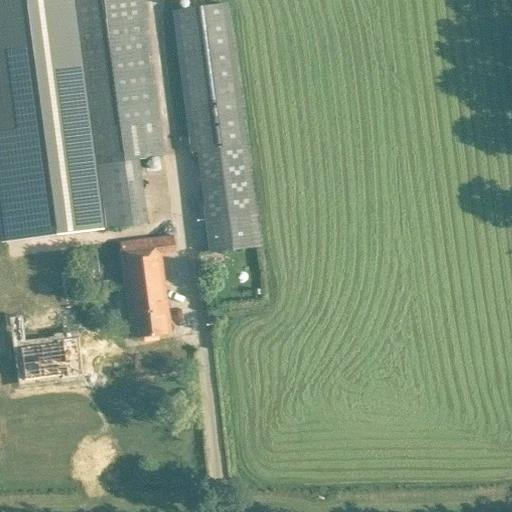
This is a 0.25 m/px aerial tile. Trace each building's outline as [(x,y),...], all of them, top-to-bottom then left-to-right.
[(53,0),(0,0),(0,240),(0,243),(77,232),(71,174),(82,172),(66,53),(66,52),(63,30),(57,31),(57,26),(53,0)] [(142,0),(53,0),(57,26),(57,31),(63,30),(66,52),(66,53),(82,172),(71,174),(77,232),(146,223),(137,159),(163,156),(144,15),(142,0)] [(226,3),(170,10),(189,153),(195,152),(208,253),(259,247),(226,3)] [(120,243),(125,285),(133,340),(170,335),(160,254),(176,252),(174,236),(120,243)] [(54,338),(17,342),(21,375),(57,371),(58,374),(80,372),(76,333),(54,335),(54,338)]
